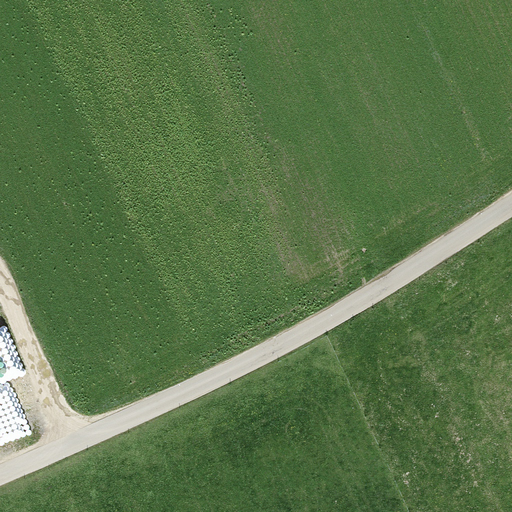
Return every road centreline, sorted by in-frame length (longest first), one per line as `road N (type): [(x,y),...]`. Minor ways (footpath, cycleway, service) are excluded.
road 1 (unclassified): [(511,205),(337,317),(0,475)]
road 2 (track): [(80,439),(0,271)]
